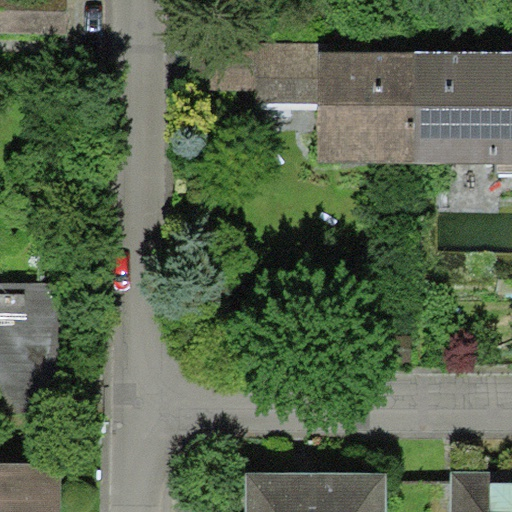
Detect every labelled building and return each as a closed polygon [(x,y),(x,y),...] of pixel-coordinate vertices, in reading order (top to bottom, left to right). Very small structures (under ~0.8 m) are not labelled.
[(65,0),(0,0),(0,41),(67,39),(65,0)] [(511,105),(511,57),(312,58),(311,44),(191,46),(193,89),(253,94),(253,109),(313,110),(316,170),(497,171),(497,106),(511,105)] [(61,302),(0,299),(0,430),(57,432),(61,302)] [(53,511),(54,464),(0,463),(0,511),(53,511)] [(381,511),(382,476),(237,475),(236,511),(381,511)] [(511,511),(511,475),(452,476),(451,511),(511,511)]
